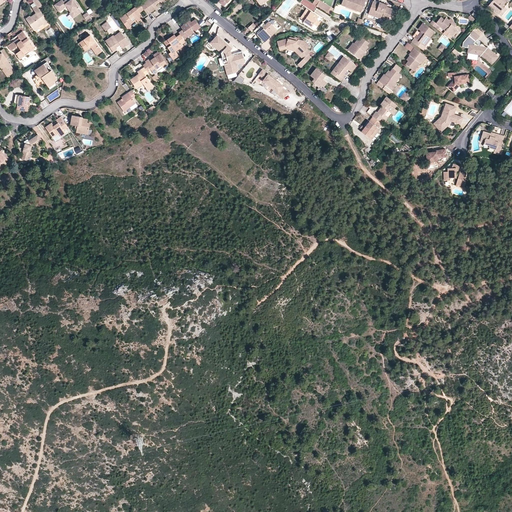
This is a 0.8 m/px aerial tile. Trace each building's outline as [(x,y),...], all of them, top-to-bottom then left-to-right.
[(47,22),(38,9),(42,6),(37,0),(34,0),(32,2),(36,7),(32,9),(35,14),(36,15),(32,18),(30,17),(30,16),(25,19),(34,31),(47,22)] [(73,0),(66,0),(68,2),(68,4),(65,4),(63,2),(62,0),(60,0),(54,5),(59,12),(64,8),(68,9),(71,12),(73,11),(76,16),(82,12),(73,0)] [(144,4),(141,6),(144,10),(146,14),(147,14),(150,12),(151,13),(155,10),(153,7),(160,2),(162,5),(168,0),(147,0),(143,3),(144,4)] [(361,13),(365,0),(343,0),(341,6),(347,8),(347,6),(358,9),(357,12),(361,13)] [(507,1),(505,0),(493,0),(492,1),(488,6),(499,14),(505,8),(503,6),(507,1)] [(320,1),(316,7),(327,13),(330,7),(320,1)] [(388,21),(392,10),(387,8),(387,6),(380,3),(379,4),(373,2),(369,15),(375,17),(375,15),(382,18),(382,19),(388,21)] [(141,6),(139,3),(135,6),(135,7),(123,16),(122,15),(118,17),(127,29),(130,27),(129,25),(133,23),(132,22),(135,19),(137,22),(143,18),(139,13),(144,10),(141,6)] [(507,10),(505,8),(499,14),(501,16),(507,10)] [(317,27),(320,23),(313,18),(315,15),(306,9),(300,18),(304,21),(303,23),(311,28),(314,25),(317,27)] [(472,18),(473,19),(478,13),(475,10),(470,16),(472,18)] [(433,21),(430,25),(438,31),(440,27),(452,37),(458,30),(454,27),(451,25),(452,23),(450,21),(446,18),(445,20),(442,17),(436,24),(433,21)] [(183,30),(179,33),(180,34),(184,40),(188,37),(188,36),(200,27),(195,20),(188,24),(187,23),(181,27),(183,30)] [(258,27),(254,30),(263,40),(270,34),(271,36),(278,30),(270,21),(262,28),(260,25),(258,27)] [(105,31),(111,27),(107,22),(101,26),(105,31)] [(249,28),(253,32),(254,30),(258,27),(254,23),(249,28)] [(426,48),(424,46),(430,39),(435,33),(423,24),(419,30),(422,32),(421,33),(419,37),(417,36),(415,39),(412,42),(423,51),(426,48)] [(120,31),(114,36),(106,42),(113,52),(116,49),(116,48),(120,45),(122,48),(129,43),(120,31)] [(32,44),(23,32),(17,36),(22,43),(18,46),(15,41),(8,46),(11,51),(17,47),(20,51),(16,54),(20,59),(29,53),(26,48),(32,44)] [(185,42),(184,40),(180,34),(176,37),(174,35),(164,42),(171,51),(169,53),(173,60),(180,55),(177,51),(182,47),(181,45),(185,42)] [(102,52),(90,35),(80,43),(86,51),(88,49),(87,48),(90,46),(91,47),(97,55),(102,52)] [(232,49),(216,35),(209,43),(220,53),(227,75),(236,72),(238,70),(237,65),(245,63),(242,53),(234,55),(234,54),(231,55),(230,50),(232,49)] [(482,55),(492,63),(497,57),(482,43),(479,46),(476,43),(475,44),(474,43),(475,42),(469,36),(463,42),(462,47),(468,48),(469,44),(471,44),(471,45),(470,45),(468,52),(482,55)] [(360,37),(354,45),(355,45),(350,52),(360,60),(365,53),(364,53),(363,51),(366,47),(369,44),(360,37)] [(305,42),(298,40),(297,42),(287,39),(277,42),(279,49),(286,47),(295,50),(301,56),(301,55),(304,58),(302,60),(297,66),(300,69),(310,59),(307,56),(310,53),(306,50),(309,47),(305,42)] [(411,52),(414,48),(408,43),(405,47),(411,52)] [(35,48),(32,44),(26,48),(29,53),(35,48)] [(447,49),(442,45),(438,50),(443,54),(447,49)] [(299,57),(301,56),(295,50),(286,47),(279,49),(280,52),(286,50),(294,52),(299,57)] [(409,55),(410,56),(412,57),(408,62),(406,65),(413,70),(415,72),(421,64),(420,64),(425,57),(415,48),(414,48),(411,52),(409,55)] [(9,56),(4,49),(1,52),(2,53),(0,54),(0,66),(3,67),(9,75),(15,72),(5,59),(9,56)] [(334,56),(329,53),(326,57),(330,61),(334,56)] [(144,67),(148,72),(151,70),(154,74),(158,71),(157,69),(161,66),(165,63),(159,54),(155,57),(151,60),(150,58),(145,61),(147,63),(143,66),(144,67)] [(343,57),(339,63),(333,71),(343,79),(345,76),(344,75),(347,70),(350,72),(355,66),(343,57)] [(47,62),(44,65),(49,72),(51,71),(52,70),(47,62)] [(49,72),(44,65),(34,71),(37,75),(34,77),(33,80),(38,87),(45,83),(47,86),(53,81),(54,82),(57,79),(51,71),(49,72)] [(402,70),(396,65),(393,69),(399,74),(402,70)] [(0,66),(0,69),(2,70),(7,77),(9,75),(3,67),(0,66)] [(137,72),(139,74),(140,75),(138,77),(137,75),(130,80),(136,89),(143,84),(148,91),(153,87),(145,75),(141,69),(137,72)] [(325,76),(316,69),(311,76),(314,79),(312,82),(320,87),(322,84),(325,86),(327,84),(322,80),(325,76)] [(393,69),(390,73),(387,77),(385,76),(384,75),(379,82),(389,90),(395,83),(401,76),(399,74),(393,69)] [(282,86),(262,70),(258,74),(264,79),(262,81),(277,93),(276,94),(282,99),(288,92),(281,87),(282,86)] [(343,79),(333,71),(331,74),(341,82),(343,79)] [(468,75),(457,76),(456,72),(448,73),(449,77),(453,77),(453,81),(448,87),(454,92),(459,86),(459,84),(469,83),(468,75)] [(158,78),(155,74),(151,77),(156,83),(160,80),(158,77),(158,78)] [(235,82),(242,85),(244,79),(237,77),(235,82)] [(389,90),(379,82),(376,85),(387,93),(389,90)] [(136,97),(131,90),(128,92),(129,94),(123,99),(117,102),(124,111),(135,103),(133,99),(136,97)] [(409,98),(404,94),(401,99),(405,103),(409,98)] [(28,111),(30,98),(15,95),(14,104),(18,105),(17,110),(28,111)] [(380,123),(383,118),(385,115),(388,111),(391,113),(394,109),(397,106),(387,98),(381,105),(383,107),(377,113),(376,112),(373,117),(373,118),(380,123)] [(456,107),(448,104),(446,110),(444,109),(442,114),(445,115),(444,119),(440,122),(438,120),(434,124),(441,132),(451,123),(451,121),(460,124),(463,118),(454,114),(456,107)] [(90,124),(87,123),(82,122),(83,120),(83,118),(72,116),(70,125),(77,126),(76,133),(88,135),(90,124)] [(68,127),(60,117),(56,120),(57,121),(58,124),(53,127),(52,125),(51,124),(46,127),(53,138),(58,134),(60,137),(65,134),(63,130),(68,127)] [(382,124),(380,123),(373,118),(362,133),(369,139),(377,128),(378,129),(382,124)] [(495,149),(494,153),(499,154),(505,137),(495,134),(494,138),(490,136),(491,134),(483,132),(482,137),(486,139),(484,143),(490,145),(490,147),(495,149)] [(42,142),(38,136),(28,142),(27,141),(24,143),(25,145),(22,157),(23,157),(22,161),(27,162),(28,159),(30,159),(31,153),(30,153),(31,147),(32,148),(37,144),(37,146),(42,142)] [(426,155),(419,156),(422,163),(438,161),(437,158),(443,158),(446,157),(445,149),(436,150),(436,151),(426,153),(426,155)] [(460,167),(453,164),(451,169),(448,169),(448,172),(444,172),(444,180),(449,180),(449,177),(456,177),(456,176),(458,177),(456,186),(464,188),(466,179),(465,179),(467,173),(460,172),(459,173),(456,172),(456,171),(458,171),(460,167)]
